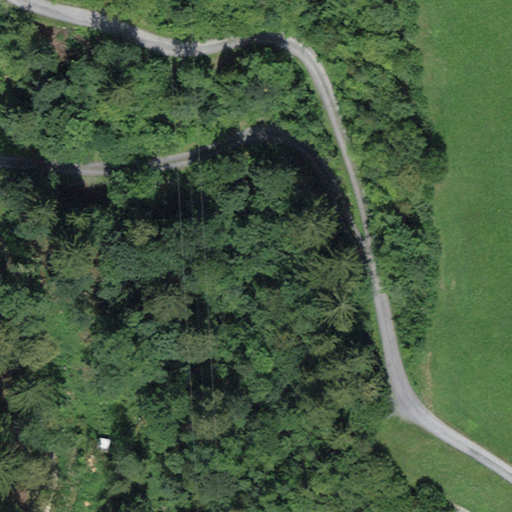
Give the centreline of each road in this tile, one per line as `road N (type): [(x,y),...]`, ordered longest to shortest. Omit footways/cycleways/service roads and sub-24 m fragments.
road 1 (residential): [(22,0),(176,48),(269,36),(301,46),(315,64),(359,190),(373,267)]
road 2 (track): [(373,267),(315,158),(279,132),(143,168),(0,161)]
road 3 (residential): [(511,476),(413,406),(391,359),(373,267)]
